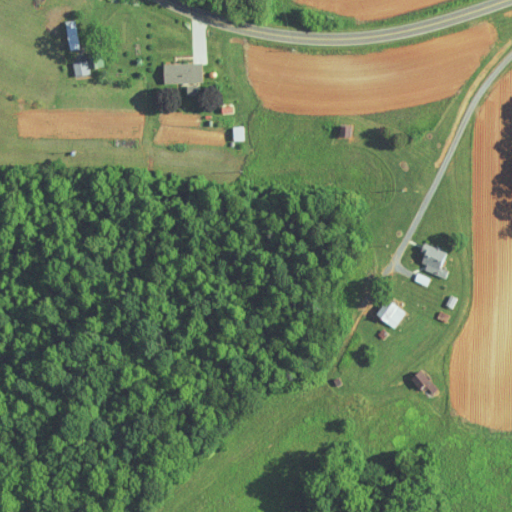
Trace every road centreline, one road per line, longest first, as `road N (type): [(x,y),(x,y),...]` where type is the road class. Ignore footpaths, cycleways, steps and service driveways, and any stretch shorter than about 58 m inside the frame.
road 1 (residential): [(507,0),(419,29),(346,38),(271,33),(166,0)]
road 2 (residential): [(511,53),(474,101),(411,235),(371,293),(379,325)]
